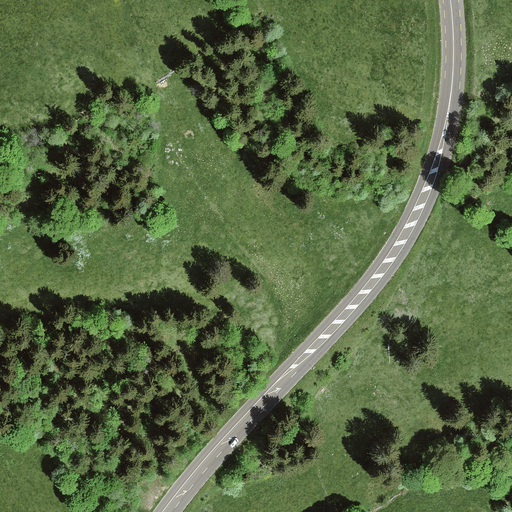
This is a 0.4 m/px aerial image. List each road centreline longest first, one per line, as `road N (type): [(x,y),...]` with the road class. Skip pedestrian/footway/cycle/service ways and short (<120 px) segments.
road 1 (trunk): [(70,0),(402,511)]
road 2 (primary): [(169,511),(369,285),(413,218),(446,129),(450,0)]
road 3 (track): [(432,175),(472,151),(511,46)]
